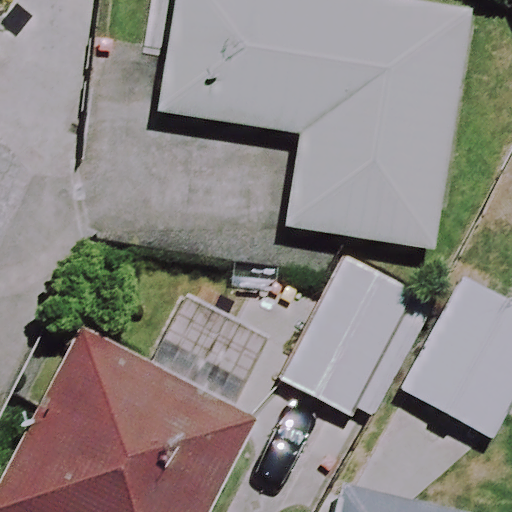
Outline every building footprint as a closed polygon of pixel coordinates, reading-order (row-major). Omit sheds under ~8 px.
[(459,20),(333,0),(172,0),(153,118),(297,141),(283,232),(421,254),(459,20)] [(424,308),(339,266),(279,386),(364,428),(424,308)] [(511,395),(511,307),(460,281),(399,399),(487,444),(511,395)] [(204,511),(246,433),(72,343),(0,483),(0,511),(204,511)] [(413,511),(329,492),(323,511),(413,511)]
